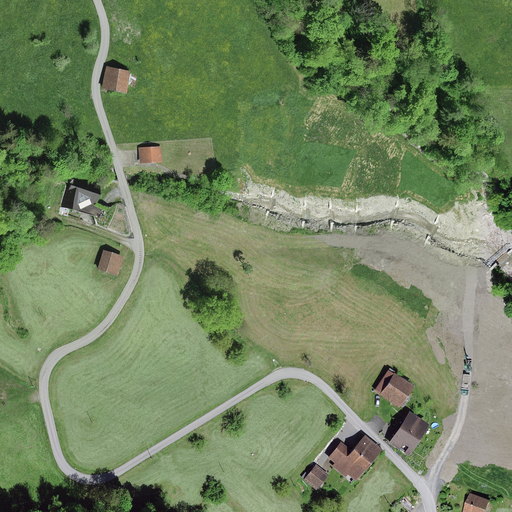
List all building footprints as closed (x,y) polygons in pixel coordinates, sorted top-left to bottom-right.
[(133,77),(110,70),(105,89),(128,96),(133,77)] [(162,148),(140,149),(140,164),(163,163),(162,148)] [(99,197),(71,187),(65,204),(93,214),(99,197)] [(124,258),(104,251),(97,270),(117,277),(124,258)] [(413,389),(392,374),(377,393),(397,409),(413,389)] [(425,426),(407,413),(387,442),(406,455),(425,426)] [(348,458),(337,449),(326,462),(353,483),(378,452),(363,440),(348,458)] [(326,479),(314,469),(303,482),(315,492),(326,479)] [(488,511),(492,503),(470,496),(464,511),(488,511)]
